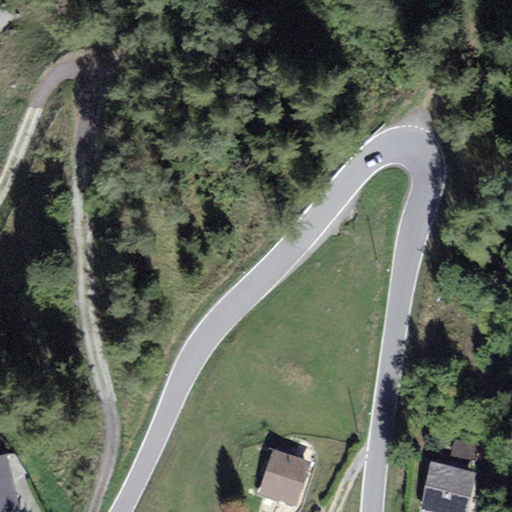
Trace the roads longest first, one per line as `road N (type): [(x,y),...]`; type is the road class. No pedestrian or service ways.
road 1 (tertiary): [(121,511),(208,335),(354,175),(400,142),(426,154),(429,173),(402,295),(373,511)]
road 2 (track): [(0,192),(51,77),(67,68),(87,80),(78,140),(85,304),(111,433),(92,511)]
